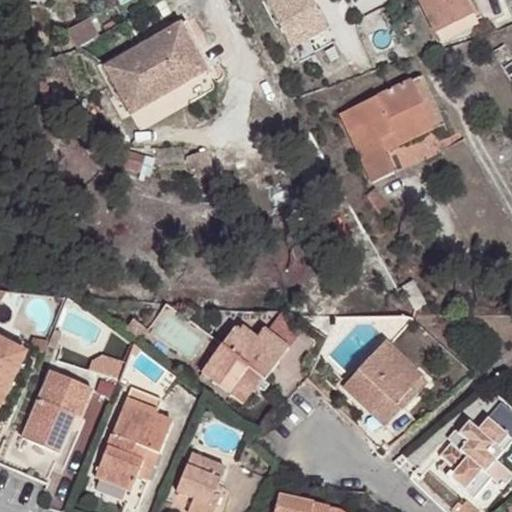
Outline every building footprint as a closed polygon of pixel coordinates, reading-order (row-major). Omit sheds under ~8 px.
[(324,32),(305,0),(262,0),(261,1),(290,51),(324,32)] [(432,26),(468,5),(465,0),(416,0),(431,26),(432,26)] [(474,16),(468,5),(432,26),(438,37),(474,16)] [(190,20),(173,30),(186,52),(196,46),(209,70),(216,66),(190,20)] [(116,64),(142,108),(209,70),(196,46),(186,52),(173,30),(116,64)] [(423,77),(413,83),(437,130),(447,125),(423,77)] [(437,130),(413,83),(342,118),(377,187),(401,175),(389,154),(437,130)] [(212,372),(237,395),(258,373),(269,385),(273,388),(300,358),(278,337),(271,345),(257,332),(253,336),(248,332),(212,372)] [(0,402),(26,349),(0,336),(0,402)] [(377,418),(379,415),(385,408),(392,414),(385,421),(398,433),(438,392),(394,351),(352,395),(377,418)] [(258,373),(237,395),(249,406),(269,385),(258,373)] [(54,374),(26,441),(61,457),(78,419),(85,421),(97,392),(54,374)] [(132,388),(97,478),(134,493),(139,479),(151,452),(162,456),(175,425),(157,417),(163,401),(132,388)] [(385,408),(379,415),(385,421),(392,414),(385,408)] [(61,457),(26,441),(22,451),(69,472),(90,424),(85,421),(78,419),(61,457)] [(477,427),(466,438),(471,445),(464,452),(459,446),(444,461),(450,465),(442,472),(454,485),(456,481),(477,502),(497,483),(509,471),(505,467),(511,458),(511,440),(497,424),(486,435),(477,427)] [(471,445),(466,438),(459,446),(464,452),(471,445)] [(151,452),(139,479),(151,484),(162,456),(151,452)] [(229,469),(193,454),(177,491),(194,498),(189,511),(217,511),(224,497),(218,495),(229,469)] [(511,474),(509,471),(497,483),(507,494),(511,488),(511,474)] [(134,493),(97,478),(92,491),(129,507),(134,493)] [(333,511),(281,502),(278,511),(333,511)]
